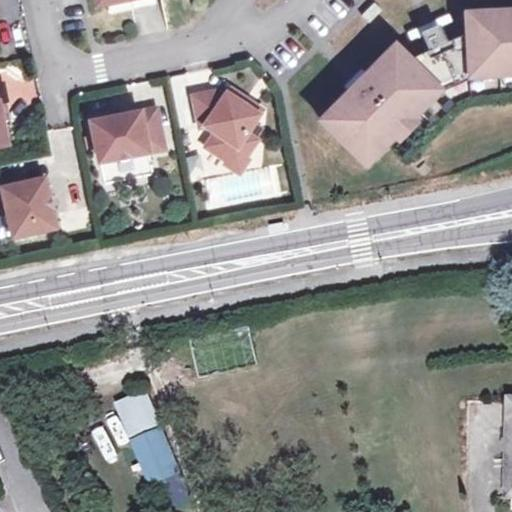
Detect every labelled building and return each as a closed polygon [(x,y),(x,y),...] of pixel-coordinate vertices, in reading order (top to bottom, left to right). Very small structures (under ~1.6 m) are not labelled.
[(372,0),(360,13),(367,20),(380,7),(372,0)] [(319,117),(359,157),(370,145),(376,151),(396,130),(392,126),(402,116),(406,120),(428,98),(423,93),(433,82),(467,67),(482,67),(483,74),(499,73),(499,66),(511,64),(511,8),(465,11),(465,13),(395,44),(393,42),(319,117)] [(0,146),(9,145),(4,121),(0,101),(6,100),(3,84),(0,84),(0,146)] [(225,159),(243,155),(254,139),(244,132),(257,114),(226,92),(221,89),(192,95),(198,125),(206,124),(215,131),(206,144),(225,159)] [(229,89),(226,92),(257,114),(260,109),(229,89)] [(10,120),(6,100),(0,101),(4,121),(10,120)] [(110,118),(91,122),(100,161),(164,148),(155,108),(123,115),(110,118)] [(108,111),(110,118),(123,115),(121,108),(108,111)] [(246,158),(243,155),(225,159),(224,161),(237,171),(246,158)] [(47,177),(4,187),(15,237),(58,228),(47,177)] [(148,391),(117,405),(133,442),(164,429),(148,391)]
